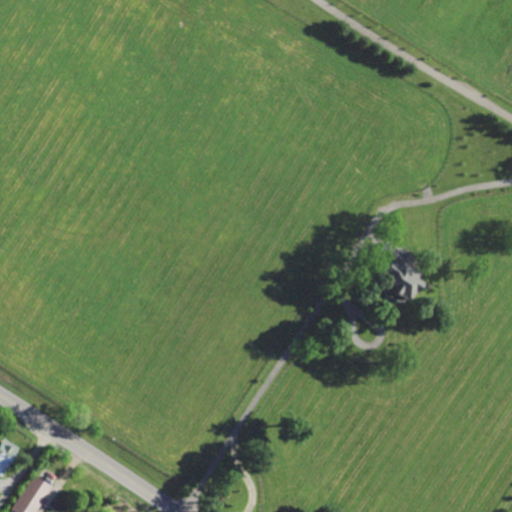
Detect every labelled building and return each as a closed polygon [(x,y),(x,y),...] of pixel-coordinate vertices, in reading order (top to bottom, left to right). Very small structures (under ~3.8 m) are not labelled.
[(293,155),(282,148),(288,137),(300,145),(293,155)] [(245,212),(241,209),(248,200),(252,203),(245,212)] [(348,235),(332,226),(345,203),(361,212),(358,217),(351,231),(348,235)] [(488,229),(486,232),(495,238),(489,247),(484,243),(480,251),(477,249),(475,252),(465,245),(466,244),(457,238),(469,220),(483,230),(485,226),(489,229),(488,229)] [(423,245),(425,241),(430,245),(427,249),(432,252),(430,254),(434,256),(424,270),(419,266),(414,274),(419,277),(412,287),(411,289),(409,288),(400,302),(390,296),(387,299),(380,294),(382,290),(371,283),(390,253),(400,259),(402,256),(403,257),(408,250),(410,252),(417,241),(423,245)] [(0,439),(2,436),(17,446),(2,471),(0,473),(0,439)] [(8,509),(12,511),(32,511),(49,486),(30,474),(8,509)]
